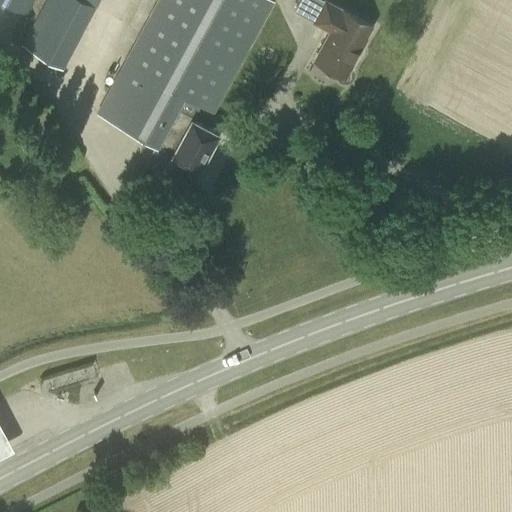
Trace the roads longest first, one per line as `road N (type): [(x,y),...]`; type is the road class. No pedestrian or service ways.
road 1 (secondary): [(0,480),(257,358),(511,272)]
road 2 (unknown): [(0,34),(77,110),(222,334),(257,358)]
